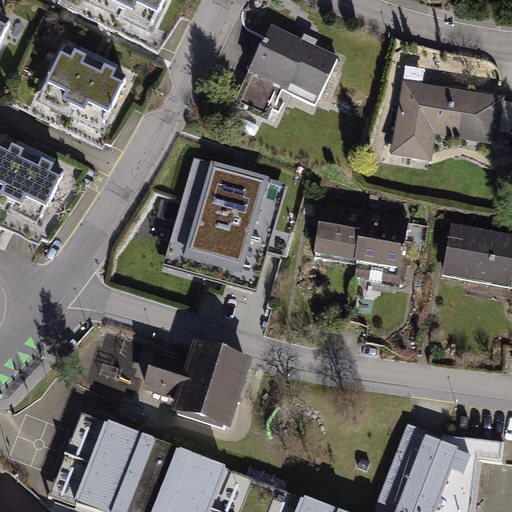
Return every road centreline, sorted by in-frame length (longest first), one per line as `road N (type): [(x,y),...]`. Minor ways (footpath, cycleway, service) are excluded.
road 1 (residential): [(511,392),(376,379),(51,291)]
road 2 (residential): [(51,291),(166,112),(217,0)]
road 3 (residential): [(343,0),(437,33),(511,46)]
